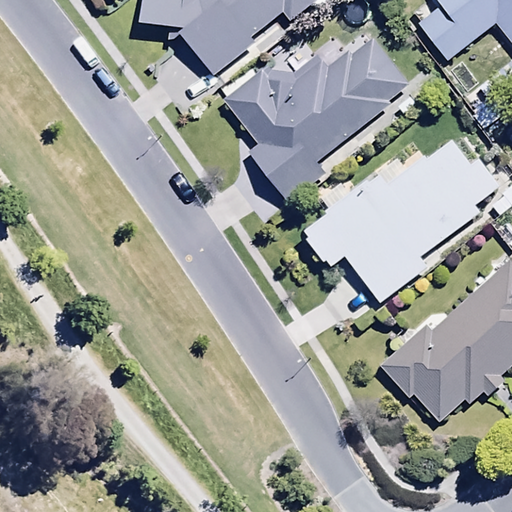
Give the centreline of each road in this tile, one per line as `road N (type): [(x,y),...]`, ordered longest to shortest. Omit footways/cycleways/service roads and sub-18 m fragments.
road 1 (residential): [(15,0),(256,333),(344,492),(363,511)]
road 2 (track): [(209,511),(77,368),(0,241)]
